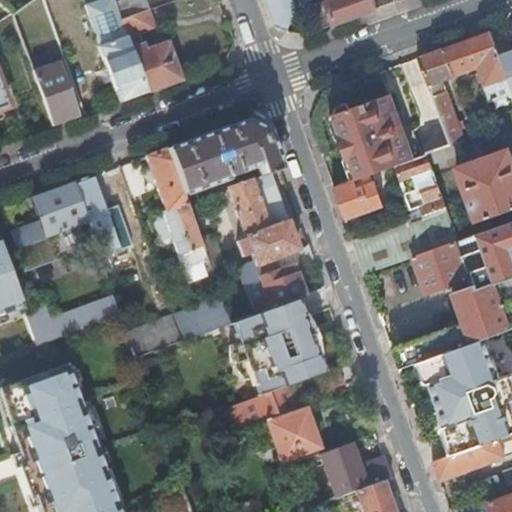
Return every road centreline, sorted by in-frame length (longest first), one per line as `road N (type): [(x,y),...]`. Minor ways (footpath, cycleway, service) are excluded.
road 1 (residential): [(426,511),(270,78)]
road 2 (residential): [(270,78),(0,177)]
road 3 (residential): [(488,0),(270,78)]
